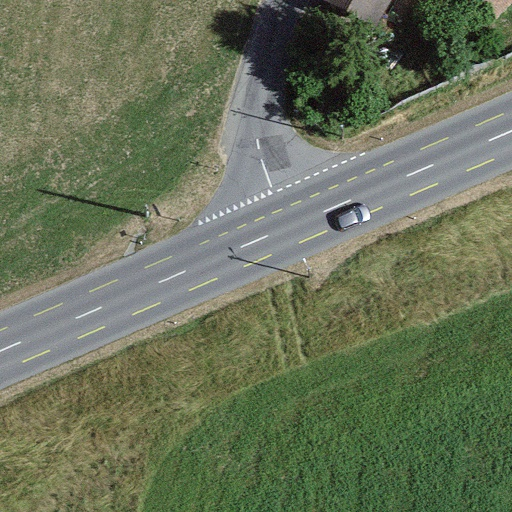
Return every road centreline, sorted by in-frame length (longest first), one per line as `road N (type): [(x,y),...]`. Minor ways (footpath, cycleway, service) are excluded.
road 1 (secondary): [(0,354),(276,235)]
road 2 (secondary): [(276,235),(511,133)]
road 3 (unclassified): [(279,0),(255,60),(251,148),(276,235)]
